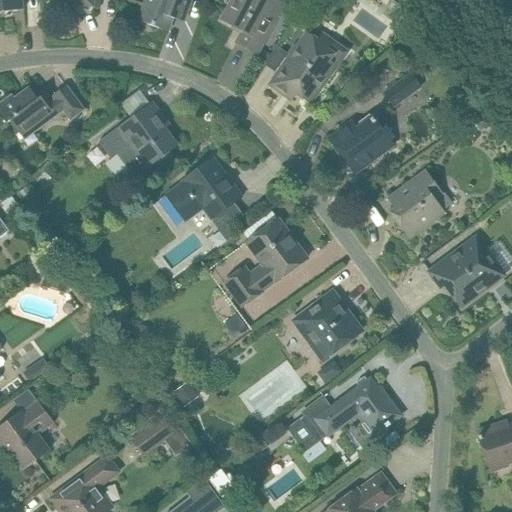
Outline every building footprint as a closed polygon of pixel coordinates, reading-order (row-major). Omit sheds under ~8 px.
[(0,0),(0,12),(18,11),(16,0),(0,0)] [(190,0),(146,0),(139,21),(167,30),(172,17),(183,21),(190,0)] [(231,0),(221,20),(242,31),(236,43),(257,54),(284,4),(277,0),(231,0)] [(310,102),(322,85),(341,58),(307,34),(271,84),(283,93),(288,86),(310,102)] [(394,106),(420,87),(410,74),(385,93),(394,106)] [(15,98),(13,95),(0,104),(0,113),(8,124),(11,121),(19,133),(33,122),(38,128),(64,109),(70,118),(83,109),(66,86),(53,95),(56,100),(48,106),(41,96),(38,99),(29,88),(15,98)] [(117,129),(99,142),(112,160),(118,155),(134,177),(146,168),(161,157),(177,145),(162,124),(166,121),(152,103),(151,104),(136,115),(131,118),(117,129)] [(483,114),(473,120),(477,125),(485,127),(490,124),(483,114)] [(352,122),(345,127),(329,139),(355,173),(393,145),(373,117),(357,129),(352,122)] [(165,195),(185,222),(202,210),(210,221),(242,197),(213,158),(181,181),(182,183),(165,195)] [(387,199),(394,208),(389,212),(409,239),(445,212),(435,199),(443,193),(426,170),(387,199)] [(29,184),(15,194),(24,206),(37,196),(29,184)] [(0,219),(0,236),(8,231),(0,219)] [(262,293),(261,292),(275,282),(307,259),(278,219),(246,243),(265,269),(252,279),(244,269),(225,283),(243,307),(262,293)] [(476,237),(429,272),(440,288),(445,285),(461,307),(500,278),(498,277),(511,266),(511,262),(497,243),(486,251),(476,237)] [(332,292),(316,304),(294,320),(323,359),(361,331),(332,292)] [(320,370),(319,375),(325,382),(341,371),(333,361),(320,370)] [(303,417),(287,429),(299,445),(312,435),(313,437),(317,442),(320,439),(340,425),(349,418),(354,425),(349,429),(363,448),(376,439),(374,436),(390,424),(389,423),(399,415),(371,377),(367,380),(358,386),(355,389),(329,408),(323,399),(322,398),(304,411),(304,414),(305,415),(303,417)] [(186,384),(173,394),(180,405),(194,394),(186,384)] [(8,421),(0,426),(0,444),(1,445),(4,443),(23,469),(39,457),(51,448),(39,434),(54,422),(37,399),(21,411),(8,421)] [(143,456),(176,432),(164,416),(131,440),(143,456)] [(496,425),(477,431),(490,469),(496,467),(511,461),(511,424),(498,430),(496,425)] [(107,453),(49,495),(51,499),(60,511),(106,511),(112,508),(97,489),(121,472),(107,453)] [(235,489),(220,470),(207,479),(221,499),(235,489)] [(326,511),(372,511),(371,510),(395,493),(381,474),(357,491),(356,490),(326,511)] [(190,497),(169,511),(217,511),(224,507),(204,479),(186,492),(190,497)]
